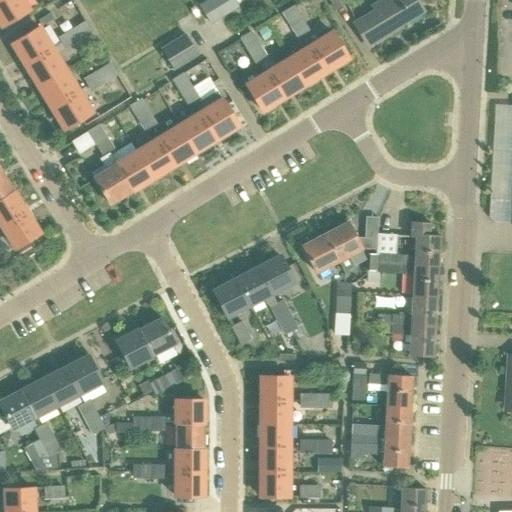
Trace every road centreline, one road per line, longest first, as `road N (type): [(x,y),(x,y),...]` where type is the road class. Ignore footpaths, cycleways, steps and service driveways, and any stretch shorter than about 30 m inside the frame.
road 1 (residential): [(448,511),(463,180)]
road 2 (residential): [(229,511),(221,374),(149,229)]
road 3 (residential): [(149,229),(345,111)]
road 4 (residential): [(94,262),(0,116)]
road 5 (residential): [(463,180),(398,178),(376,166),(345,111)]
road 6 (residential): [(345,111),(473,34)]
road 7 (residential): [(463,180),(473,34)]
